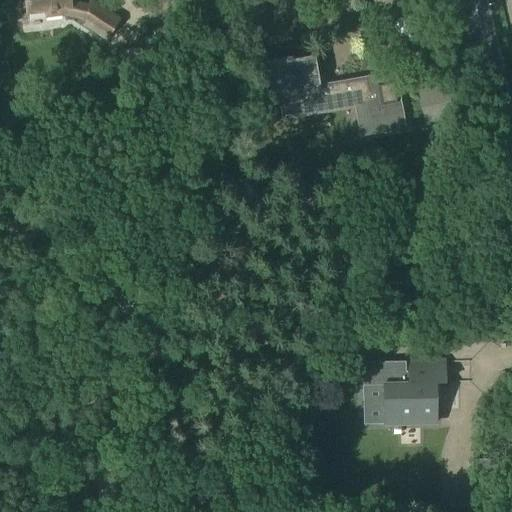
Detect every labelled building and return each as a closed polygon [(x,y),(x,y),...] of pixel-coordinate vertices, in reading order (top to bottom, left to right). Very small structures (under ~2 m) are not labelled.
[(68,0),(24,0),(26,13),(60,8),(61,16),(65,15),(86,20),(89,8),(69,3),(68,0)] [(312,8),(295,12),(297,26),(315,23),(312,8)] [(205,19),(183,21),(187,57),(209,55),(205,19)] [(292,56),(265,61),(273,106),(297,101),(300,118),(354,109),(359,137),(405,129),(395,72),(320,85),(315,55),(293,59),(292,56)] [(408,382),(382,382),(383,424),(434,423),(434,383),(444,383),(443,362),(407,362),(408,382)]
